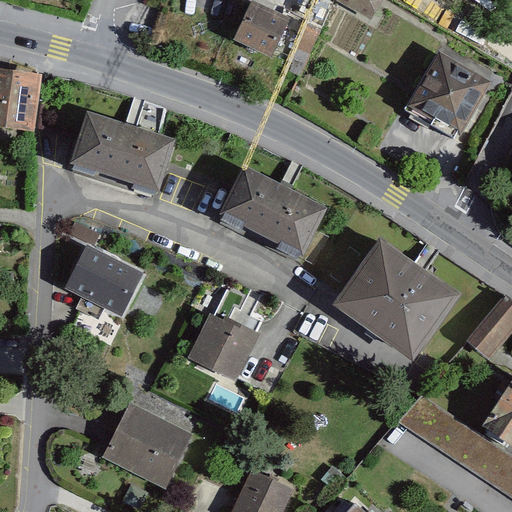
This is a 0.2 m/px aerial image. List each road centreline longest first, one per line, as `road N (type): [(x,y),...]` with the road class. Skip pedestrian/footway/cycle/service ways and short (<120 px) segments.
road 1 (tertiary): [(454,235),(396,194),(239,109),(82,55)]
road 2 (residential): [(33,511),(46,292),(36,129)]
road 3 (residential): [(454,235),(511,127)]
